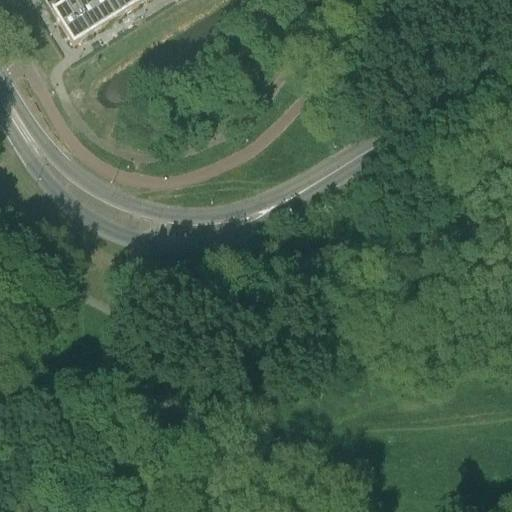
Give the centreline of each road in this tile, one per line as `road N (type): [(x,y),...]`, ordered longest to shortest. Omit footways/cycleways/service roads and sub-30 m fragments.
road 1 (tertiary): [(0,114),(61,198),(120,234),(159,244),(219,242),(246,233),(276,206)]
road 2 (tertiary): [(276,206),(196,220),(134,209),(55,159),(0,77)]
road 3 (tertiary): [(511,62),(276,206)]
